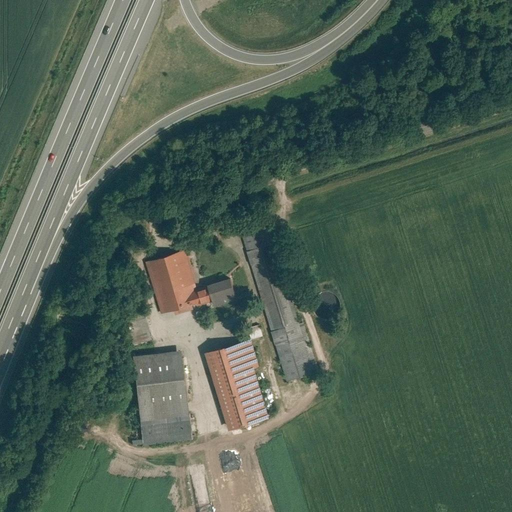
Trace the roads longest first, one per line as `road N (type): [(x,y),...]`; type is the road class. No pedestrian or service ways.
road 1 (motorway): [(10,322),(28,309),(82,199),(138,140),(168,118),(294,68),(382,0)]
road 2 (unclassified): [(511,99),(287,167),(159,216)]
road 3 (motorway): [(10,322),(146,0)]
road 4 (motorway): [(121,0),(0,291)]
road 5 (motorway): [(367,0),(320,43),(266,59),(209,37),(185,0)]
